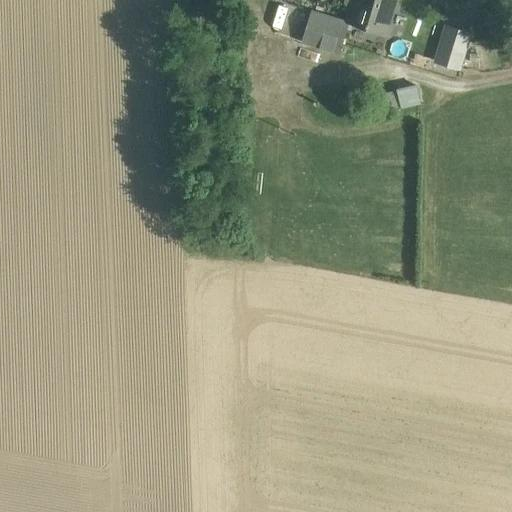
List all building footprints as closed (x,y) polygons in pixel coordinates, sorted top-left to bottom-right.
[(395,0),(355,0),(350,19),(386,30),(395,0)] [(339,52),(350,19),(313,7),(312,10),(284,2),(274,31),(339,52)] [(434,61),(462,68),(471,29),(443,22),(434,61)] [(245,74),(248,108),(266,106),(263,73),(245,74)] [(385,88),(389,108),(420,102),(416,82),(385,88)]
